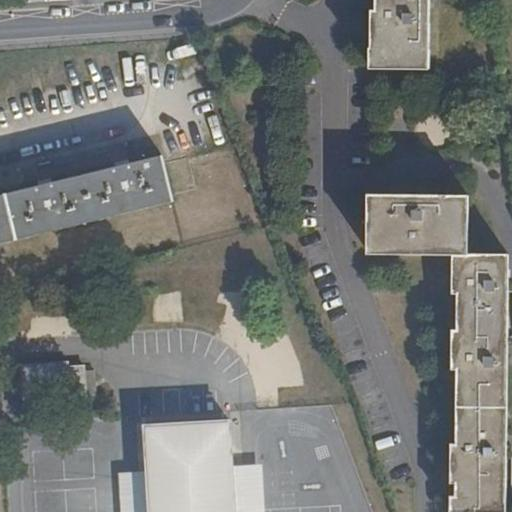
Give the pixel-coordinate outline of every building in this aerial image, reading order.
[(377,0),(378,11),(372,11),(371,67),(428,69),(428,0),(377,0)] [(491,5),(498,56),(503,55),(509,98),(511,97),(511,0),(497,0),(498,4),(491,5)] [(0,197),(0,243),(171,201),(160,158),(0,197)] [(454,254),(453,293),(459,293),(459,331),(454,331),(453,368),(458,369),(458,445),(452,445),(452,482),(458,482),(457,497),(451,497),(451,511),(464,511),(506,511),(509,257),(469,256),(469,197),(370,196),(370,253),(454,254)] [(68,368),(68,364),(24,367),(25,399),(86,395),(84,367),(68,368)] [(235,511),(230,422),(146,428),(151,511),(235,511)]
